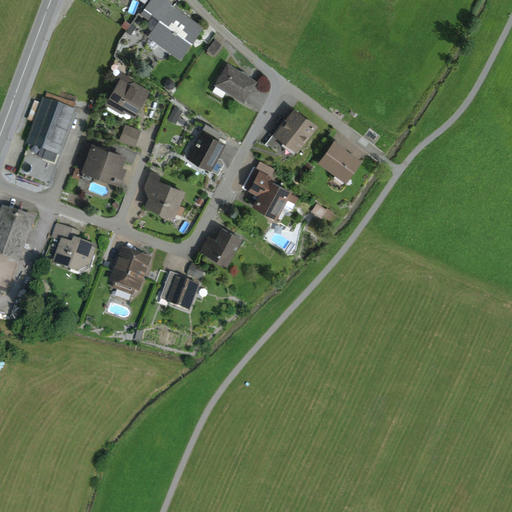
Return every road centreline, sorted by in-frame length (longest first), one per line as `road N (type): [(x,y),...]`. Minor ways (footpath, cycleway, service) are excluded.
road 1 (unclassified): [(163,511),(209,405),(400,171)]
road 2 (residential): [(117,228),(186,252),(281,82)]
road 3 (unclassified): [(400,171),(465,106),(511,17)]
road 4 (residential): [(281,82),(400,171)]
road 5 (primary): [(50,0),(0,135)]
road 6 (residential): [(0,186),(117,228)]
road 7 (residential): [(281,82),(190,0)]
